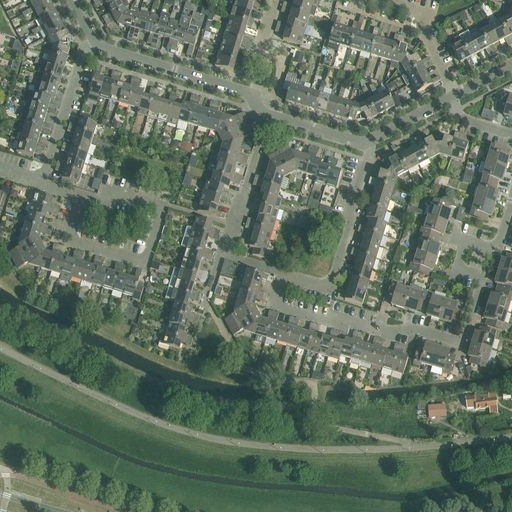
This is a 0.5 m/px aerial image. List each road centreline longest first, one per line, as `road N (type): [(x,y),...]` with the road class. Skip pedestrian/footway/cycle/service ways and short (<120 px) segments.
road 1 (unclassified): [(511,437),(354,450),(234,443),(154,423),(0,350)]
road 2 (residential): [(80,198),(66,239),(145,263),(163,208),(110,192)]
road 3 (residential): [(461,344),(272,305),(281,275)]
road 4 (residential): [(461,344),(482,277),(454,268),(463,241),(498,246),(511,202)]
road 5 (residential): [(364,144),(368,155),(328,288),(281,275)]
road 6 (residential): [(252,97),(97,44)]
road 7 (residential): [(41,185),(82,53),(97,44)]
road 8 (residential): [(221,258),(266,117)]
road 9 (residential): [(454,97),(419,25),(422,13),(377,0)]
